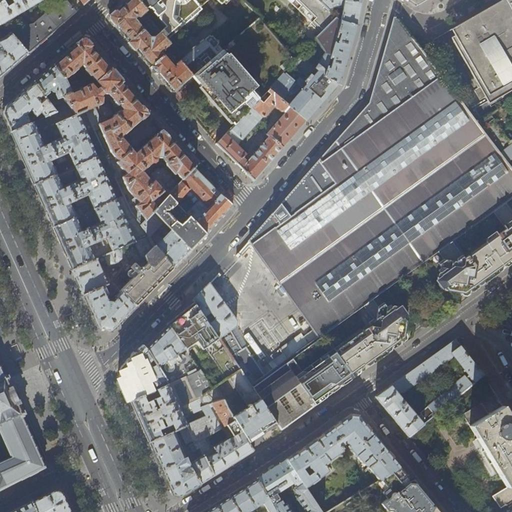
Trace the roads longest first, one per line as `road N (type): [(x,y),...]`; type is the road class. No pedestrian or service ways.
road 1 (residential): [(72,392),(254,208)]
road 2 (residential): [(87,18),(254,208)]
road 3 (residential): [(254,208),(354,91),(379,0)]
road 4 (residential): [(355,394),(176,511)]
road 5 (residential): [(511,281),(355,394)]
road 6 (secondary): [(72,392),(0,230)]
road 7 (residential): [(454,511),(355,394)]
road 8 (secondary): [(127,511),(72,392)]
